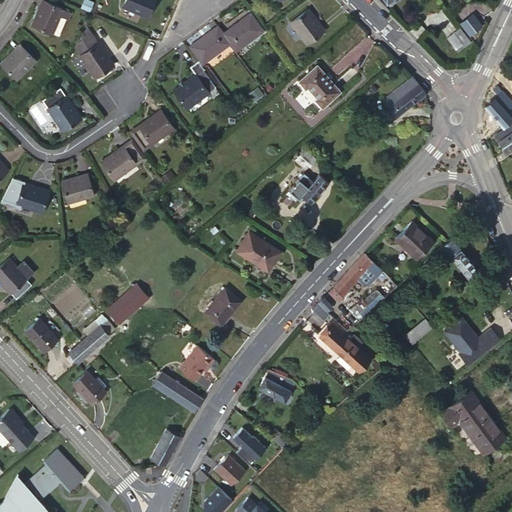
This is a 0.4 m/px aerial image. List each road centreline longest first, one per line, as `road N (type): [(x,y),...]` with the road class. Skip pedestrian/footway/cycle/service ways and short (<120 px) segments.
road 1 (residential): [(210,416),(268,334),(385,206)]
road 2 (residential): [(126,482),(0,347)]
road 3 (residential): [(115,84),(129,109),(67,151),(30,147),(0,115)]
